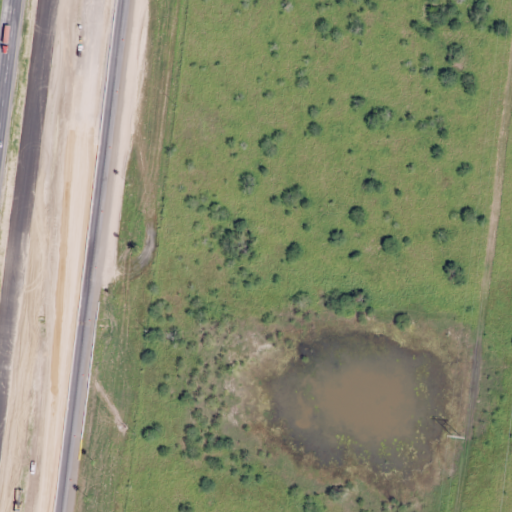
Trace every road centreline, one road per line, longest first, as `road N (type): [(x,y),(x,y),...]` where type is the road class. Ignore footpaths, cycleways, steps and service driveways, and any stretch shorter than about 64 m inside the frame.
road 1 (motorway): [(46,0),(0,378)]
road 2 (motorway): [(51,447),(92,160)]
road 3 (motorway): [(51,447),(72,186)]
road 4 (motorway): [(72,186),(89,0)]
road 5 (tertiary): [(92,160),(116,0)]
